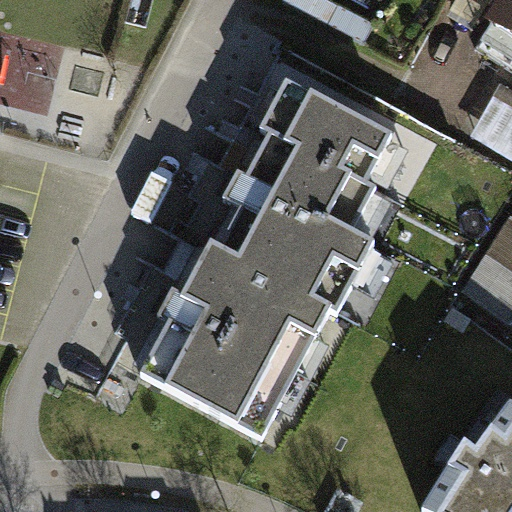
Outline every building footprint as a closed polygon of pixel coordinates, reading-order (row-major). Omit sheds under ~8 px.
[(372,26),(323,0),(283,0),(283,2),(362,44),(372,26)] [(511,0),(490,0),(480,18),(488,23),(477,43),(511,63),(511,0)] [(368,246),(350,236),(372,192),(363,187),(387,140),(280,84),(269,104),(255,132),(264,137),(259,147),(242,179),(236,176),(229,188),(221,204),(236,212),(216,252),(204,246),(177,297),(170,294),(163,308),(157,319),(167,324),(138,376),(257,440),(327,312),(331,314),(368,246)] [(511,216),(461,293),(511,325),(511,216)] [(421,507),(430,511),(511,511),(511,401),(508,398),(473,444),(459,438),(447,461),(421,507)]
